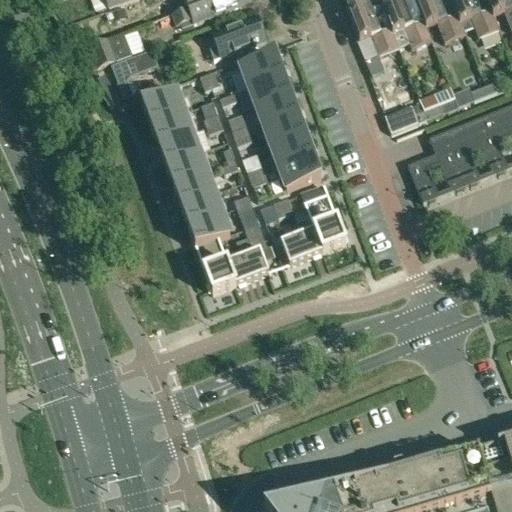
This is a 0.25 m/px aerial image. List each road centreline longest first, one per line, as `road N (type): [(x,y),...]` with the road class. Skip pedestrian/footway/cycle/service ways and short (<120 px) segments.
road 1 (primary): [(117,425),(0,107)]
road 2 (residential): [(128,459),(437,336)]
road 3 (residential): [(428,310),(117,425)]
road 4 (residential): [(240,511),(266,486),(466,412),(437,336)]
road 5 (residential): [(428,310),(313,0)]
road 6 (primary): [(0,234),(71,440)]
